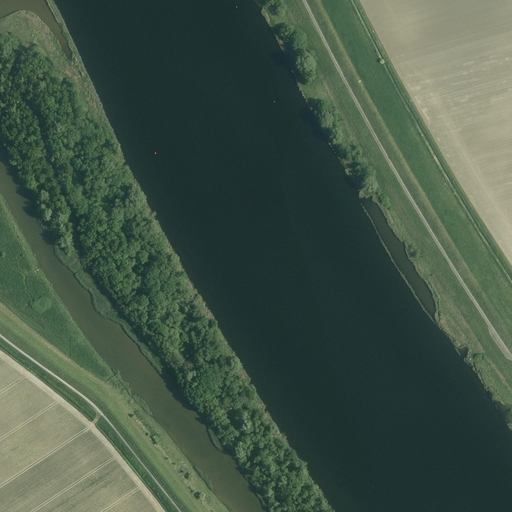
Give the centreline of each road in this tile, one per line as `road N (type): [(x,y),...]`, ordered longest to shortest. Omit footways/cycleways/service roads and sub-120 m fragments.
road 1 (unclassified): [(511,358),(404,188),(303,0)]
road 2 (track): [(0,324),(103,403),(189,511)]
road 3 (unclassified): [(0,335),(102,413),(181,511)]
